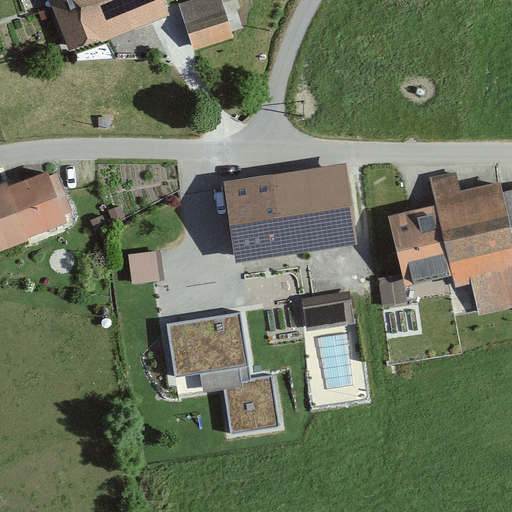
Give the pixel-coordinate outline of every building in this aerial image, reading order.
[(43,0),(60,48),(158,16),(152,0),(43,0)] [(221,0),(189,0),(179,3),(194,50),(234,37),(221,0)] [(423,206),(380,215),(396,294),(466,280),(472,307),(511,299),(511,170),(459,182),(455,158),(415,166),(423,206)] [(337,161),(213,179),(225,260),(349,242),(337,161)] [(46,166),(0,181),(0,246),(70,220),(46,166)] [(161,252),(129,256),(133,284),(165,280),(161,252)] [(338,287),(293,294),(299,331),(344,324),(338,287)] [(240,311),(166,324),(175,378),(249,366),(240,311)] [(279,427),(272,377),(224,384),(232,434),(279,427)]
